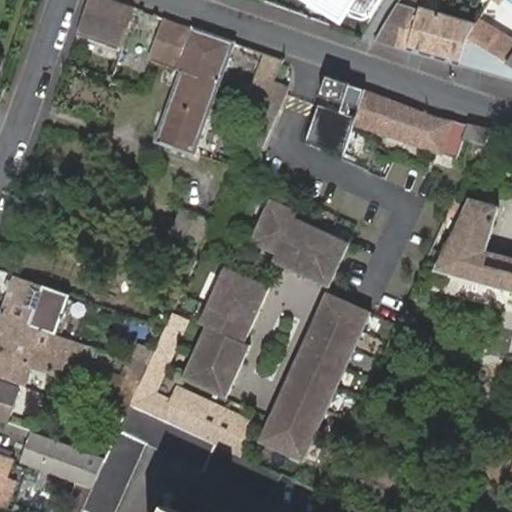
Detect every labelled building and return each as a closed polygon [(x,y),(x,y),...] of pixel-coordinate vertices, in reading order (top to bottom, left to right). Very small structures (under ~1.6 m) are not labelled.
[(113,0),(89,0),(78,35),(118,49),(132,6),(113,0)] [(370,0),(380,5),(382,0),(306,0),(309,2),(313,4),(322,10),(326,12),(343,23),(356,0),(370,0)] [(511,66),(496,57),(478,46),(476,45),(468,39),(476,26),(422,8),(421,10),(399,3),(376,41),(403,49),(425,55),(426,50),(443,54),(441,60),(511,80),(511,66)] [(118,49),(122,50),(136,7),(132,6),(118,49)] [(511,66),(511,37),(480,18),(476,26),(468,39),(476,45),(478,46),(496,57),(511,66)] [(250,58),(254,49),(167,19),(151,61),(182,72),(157,142),(194,155),(232,52),(250,58)] [(426,50),(425,55),(441,60),(443,54),(426,50)] [(265,53),(250,92),(267,99),(274,82),(284,59),(273,56),(265,53)] [(267,99),(250,140),(262,145),(286,88),(274,82),(267,99)] [(458,159),(466,139),(464,139),(469,124),(454,120),(443,118),(433,115),(366,90),(360,109),(358,114),(401,128),(397,138),(443,154),(458,159)] [(358,114),(360,109),(322,97),(309,134),(347,147),(355,124),(358,114)] [(355,124),(397,138),(401,128),(358,114),(355,124)] [(466,139),(472,141),(486,146),(492,130),(469,124),(464,139),(466,139)] [(347,147),(309,134),(306,143),(345,156),(347,147)] [(179,299),(226,193),(217,188),(204,217),(193,241),(170,295),(179,299)] [(270,198),(268,204),(295,216),(298,210),(270,198)] [(471,200),(437,271),(511,291),(511,258),(488,252),(500,208),(471,200)] [(295,216),(268,204),(251,240),(277,252),(274,259),(330,284),(349,241),(295,216)] [(193,241),(204,217),(182,208),(172,231),(193,241)] [(270,285),(225,265),(200,321),(206,324),(245,341),(270,285)] [(72,295),(17,275),(3,315),(45,331),(55,334),(58,335),(72,295)] [(370,312),(326,292),(294,364),(302,367),(268,443),(305,460),(370,312)] [(173,313),(167,326),(182,333),(189,319),(173,313)] [(45,331),(3,315),(0,322),(0,377),(25,386),(32,367),(33,364),(45,331)] [(245,341),(206,324),(182,376),(227,396),(250,343),(245,341)] [(182,333),(167,326),(166,329),(161,340),(159,345),(174,351),(182,333)] [(62,336),(58,335),(55,334),(45,331),(33,364),(32,367),(60,377),(70,351),(84,356),(88,345),(86,345),(72,340),(67,338),(63,337),(62,336)] [(131,360),(149,365),(155,352),(156,350),(137,344),(131,360)] [(152,399),(174,351),(159,345),(156,350),(155,352),(149,365),(132,405),(226,449),(239,421),(178,391),(170,408),(152,399)] [(105,417),(123,424),(132,405),(149,365),(131,360),(130,359),(125,372),(123,376),(111,373),(101,395),(95,392),(87,410),(105,417)] [(302,367),(294,364),(261,440),(268,443),(302,367)] [(0,419),(8,422),(20,389),(0,382),(0,419)] [(115,511),(146,444),(270,502),(283,475),(242,456),(226,449),(132,405),(123,424),(107,460),(107,461),(95,488),(83,511),(115,511)] [(255,428),(239,421),(226,449),(242,456),(255,428)] [(83,511),(95,488),(107,461),(31,432),(21,461),(60,475),(79,482),(76,488),(68,511),(83,511)] [(0,453),(0,497),(0,481),(2,477),(6,478),(14,458),(0,453)] [(79,482),(60,475),(58,481),(76,488),(79,482)] [(16,481),(6,478),(0,497),(0,505),(6,508),(16,481)]
